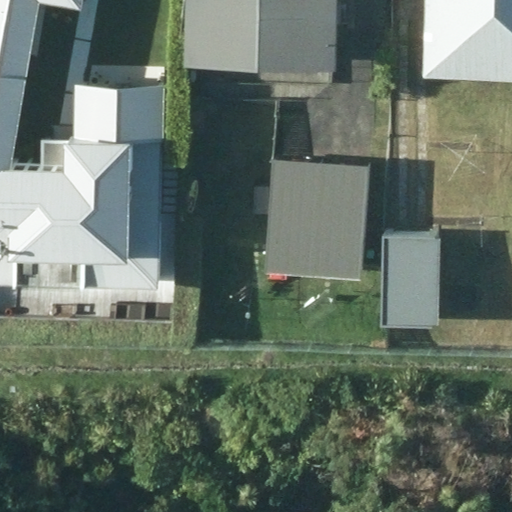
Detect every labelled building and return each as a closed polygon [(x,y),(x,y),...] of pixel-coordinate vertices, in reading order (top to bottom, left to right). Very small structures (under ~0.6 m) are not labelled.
[(0,0),(0,270),(158,270),(158,196),(151,196),(151,111),(100,110),(100,121),(88,120),(88,147),(29,147),(43,54),(50,56),(58,0),(0,0)] [(357,0),(200,0),(200,46),(357,47),(357,0)] [(511,57),(511,0),(439,0),(438,56),(511,57)] [(380,155),(284,148),(276,263),(372,269),(380,155)] [(451,227),(397,226),(396,310),(450,311),(451,227)]
